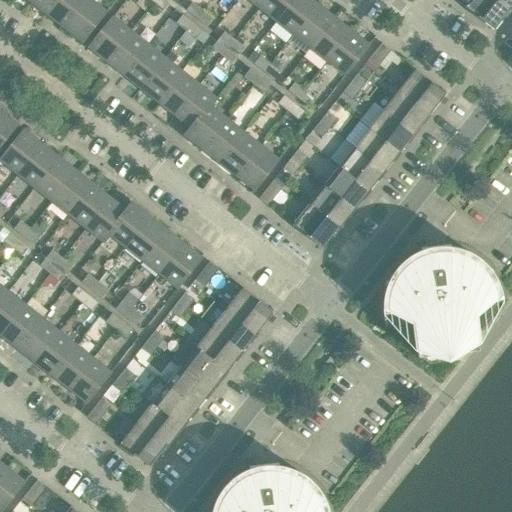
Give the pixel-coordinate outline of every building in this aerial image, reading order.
[(48,15),(59,0),(31,0),(31,1),(48,15)] [(65,28),(86,0),(59,0),(48,15),(65,28)] [(82,42),(105,13),(89,0),(86,0),(65,28),(82,42)] [(162,13),(168,5),(162,0),(155,0),(152,5),(162,13)] [(277,21),(293,0),(266,0),(260,8),(277,21)] [(294,35),(317,6),(309,0),(293,0),(277,21),(294,35)] [(511,8),(511,9),(500,0),(468,0),(464,6),(478,16),(490,26),(495,30),(505,17),(506,18),(506,19),(507,20),(511,12),(511,8)] [(511,0),(500,0),(511,9),(511,8),(511,0)] [(202,11),(192,2),(185,11),(196,19),(202,11)] [(311,48),(334,19),(317,6),(294,35),(311,48)] [(206,27),(212,18),(202,11),(196,19),(206,27)] [(186,32),(192,23),(182,15),(175,23),(186,32)] [(107,62),(131,33),(112,18),(89,47),(107,62)] [(328,61),(351,32),(334,19),(311,48),(328,61)] [(196,40),(202,31),(192,23),(186,32),(196,40)] [(228,48),(234,40),(224,31),(218,40),(228,48)] [(345,75),(368,46),(351,32),(328,61),(345,75)] [(124,75),(147,46),(131,33),(107,62),(124,75)] [(222,56),(228,48),(218,40),(211,48),(222,56)] [(244,47),(234,40),(228,48),(238,56),(244,47)] [(377,69),(391,51),(381,43),(367,61),(377,69)] [(141,88),(164,59),(147,46),(124,75),(141,88)] [(232,64),(238,56),(228,48),(222,56),(232,64)] [(270,64),(260,56),(253,64),(264,72),(270,64)] [(158,102),(181,73),(164,59),(141,88),(158,102)] [(280,72),(270,64),(264,72),(274,80),(280,72)] [(443,91),(415,68),(398,90),(428,113),(428,112),(445,91),(444,90),(443,91)] [(260,77),(250,69),(243,77),(254,85),(260,77)] [(175,115),(198,86),(181,73),(158,102),(175,115)] [(359,91),(366,82),(357,75),(350,84),(359,91)] [(264,93),(270,85),(260,77),(254,85),(264,93)] [(298,99),(304,91),(294,83),(287,91),(298,99)] [(352,100),(359,91),(350,84),(343,92),(352,100)] [(186,136),(209,107),(210,108),(216,100),(198,86),(175,115),(191,127),(185,135),(186,136)] [(428,113),(398,90),(383,108),(414,133),(414,132),(422,122),(423,123),(423,124),(424,125),(431,115),(428,112),(428,113)] [(308,107),(314,99),(304,91),(298,99),(308,107)] [(294,104),(284,96),(277,104),(287,112),(294,104)] [(298,120),(304,112),(294,104),(287,112),(298,120)] [(226,120),(210,108),(209,107),(186,136),(203,149),(226,120)] [(414,133),(383,108),(368,127),(399,152),(399,151),(407,141),(408,142),(408,143),(409,143),(417,134),(414,132),(414,133)] [(0,146),(16,126),(0,112),(0,146)] [(329,129),(336,120),(327,112),(320,121),(329,129)] [(220,163),(243,134),(226,120),(203,149),(220,163)] [(322,138),(329,129),(320,121),(313,130),(322,138)] [(399,152),(368,127),(353,146),(384,170),(392,160),(394,162),(402,153),(399,151),(399,152)] [(18,175),(41,146),(23,131),(0,160),(18,175)] [(237,176),(260,147),(243,134),(220,163),(237,176)] [(35,188),(58,159),(41,146),(18,175),(35,188)] [(379,182),(386,172),(384,170),(353,146),(338,165),(370,189),(377,179),(378,181),(379,182)] [(255,190),(278,161),(260,147),(237,176),(255,190)] [(300,166),(307,157),(297,150),(290,159),(300,166)] [(52,201),(75,172),(58,159),(35,188),(52,201)] [(300,166),(290,159),(283,168),(292,175),(300,166)] [(370,189),(338,165),(323,184),(355,208),(363,198),(364,199),(363,199),(364,200),(372,190),(370,189)] [(69,215),(92,186),(75,172),(52,201),(69,215)] [(268,207),(282,189),(273,181),(258,199),(268,207)] [(355,208),(323,184),(309,203),(340,226),(348,217),(349,217),(348,218),(349,219),(357,209),(355,208)] [(86,228),(109,199),(92,186),(69,215),(86,228)] [(109,234),(132,205),(131,204),(125,211),(109,199),(86,228),(104,242),(110,234),(109,234)] [(340,226),(309,203),(292,224),(306,235),(318,244),(323,248),(333,235),(334,236),(334,237),(335,238),(342,228),(340,226)] [(126,247),(149,218),(132,205),(109,234),(110,234),(126,247)] [(143,261),(166,232),(149,218),(126,247),(143,261)] [(24,237),(30,229),(20,221),(13,229),(24,237)] [(34,245),(40,237),(30,229),(24,237),(34,245)] [(160,274),(183,245),(166,232),(143,261),(160,274)] [(14,250),(20,242),(10,234),(3,242),(14,250)] [(30,250),(20,242),(14,250),(24,258),(30,250)] [(177,288),(200,259),(183,245),(160,274),(177,288)] [(490,270),(484,264),(478,259),(472,255),(466,252),(459,250),(451,248),(452,250),(421,253),(420,252),(414,255),(408,259),(402,263),(397,269),(392,275),(388,282),(385,290),(384,298),(383,306),(383,314),(383,315),(409,312),(413,319),(416,351),(478,343),(475,312),(477,304),(502,301),(501,293),(498,285),(494,277),(490,270)] [(62,258),(52,250),(45,258),(56,266),(62,258)] [(56,266),(45,258),(39,266),(49,274),(56,266)] [(72,266),(62,258),(56,266),(66,274),(72,266)] [(205,287),(219,269),(209,261),(195,279),(205,287)] [(66,274),(56,266),(49,274),(59,282),(66,274)] [(92,290),(98,282),(88,274),(81,282),(92,290)] [(102,298),(108,290),(98,282),(92,290),(102,298)] [(82,303),(88,295),(78,287),(71,295),(82,303)] [(272,311),(243,288),(226,309),(256,333),(256,332),(273,311),(272,310),(272,311)] [(0,334),(2,335),(25,306),(8,293),(0,302),(0,334)] [(187,309),(194,300),(185,293),(177,302),(187,309)] [(92,311),(98,303),(88,295),(82,303),(92,311)] [(132,309),(122,301),(115,309),(126,317),(132,309)] [(180,318),(187,309),(177,302),(170,311),(180,318)] [(19,349),(42,320),(25,306),(2,335),(19,349)] [(136,325),(142,317),(132,309),(126,317),(136,325)] [(256,333),(226,309),(211,328),(242,353),(243,352),(250,342),(252,343),(251,344),(252,344),(260,335),(256,332),(256,333)] [(115,330),(122,322),(111,314),(105,322),(115,330)] [(35,362),(59,333),(42,320),(19,349),(35,362)] [(125,338),(132,330),(122,322),(115,330),(125,338)] [(242,353),(211,328),(196,347),(227,372),(228,371),(235,361),(237,362),(236,363),(237,363),(245,354),(243,352),(242,353)] [(164,338),(155,331),(148,340),(157,347),(164,338)] [(52,375),(75,346),(59,333),(35,362),(52,375)] [(157,347),(148,340),(141,348),(150,356),(157,347)] [(69,389),(92,360),(75,346),(52,375),(69,389)] [(227,372),(196,347),(182,366),(213,390),(220,380),(222,382),(230,373),(228,371),(227,372)] [(87,403),(110,373),(92,360),(69,389),(87,403)] [(207,400),(214,391),(213,390),(182,366),(167,385),(199,410),(199,409),(197,408),(205,398),(206,399),(207,400)] [(127,385),(135,376),(125,368),(118,377),(127,385)] [(127,385),(118,377),(111,386),(120,393),(127,385)] [(199,410),(167,385),(152,404),(183,428),(183,427),(191,418),(192,419),(193,420),(200,410),(199,409),(199,410)] [(96,425),(110,407),(101,399),(86,417),(96,425)] [(183,428),(152,404),(137,423),(168,447),(168,446),(176,436),(177,437),(177,438),(178,439),(185,429),(183,427),(183,428)] [(168,447),(137,423),(120,444),(134,454),(146,464),(151,468),(161,455),(162,456),(162,457),(163,458),(171,448),(168,446),(168,447)] [(328,511),(329,511),(326,503),(322,495),(317,488),(312,482),(306,477),(300,473),(293,470),(286,468),(279,466),(279,468),(249,472),(248,470),(243,472),(238,475),(233,479),(229,483),(225,487),(223,488),(220,493),(216,500),(213,508),(212,511),(328,511)] [(0,511),(1,511),(24,483),(6,469),(0,476),(0,511)] [(32,505),(47,487),(37,480),(23,498),(32,505)]
